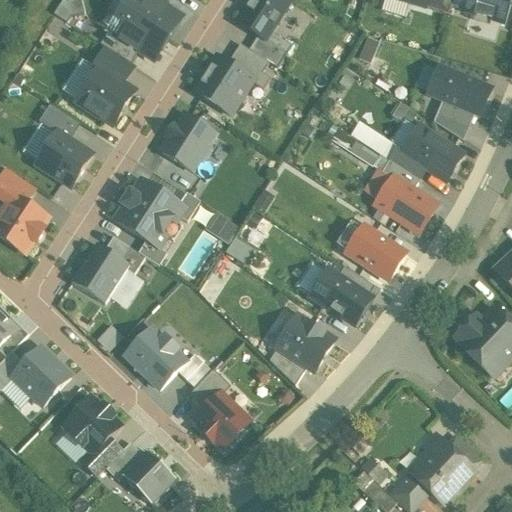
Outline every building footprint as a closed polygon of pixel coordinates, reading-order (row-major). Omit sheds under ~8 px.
[(183,18),(155,0),(130,0),(111,31),(156,60),(183,18)] [(278,0),(251,0),(235,24),(258,39),(267,45),(273,36),(291,8),(278,0)] [(511,7),(511,0),(467,0),(465,11),(507,24),(511,7)] [(258,39),(249,54),(265,65),(274,70),(289,46),(273,36),(267,45),(258,39)] [(356,61),(368,66),(377,45),(366,40),(356,61)] [(238,48),(227,66),(250,80),(254,83),(265,65),(249,54),(238,48)] [(93,72),(120,89),(132,69),(104,51),(91,71),(93,72)] [(212,57),(190,93),(227,116),(250,80),(227,66),(212,57)] [(425,100),(477,121),(490,90),(437,68),(425,100)] [(74,102),(112,126),(131,96),(120,89),(93,72),(74,102)] [(180,110),(152,150),(188,175),(216,135),(180,110)] [(464,154),(419,126),(401,154),(446,183),(464,154)] [(94,157),(56,134),(33,172),(70,195),(94,157)] [(390,164),(383,175),(393,182),(394,180),(413,193),(420,183),(390,164)] [(12,201),(22,208),(32,191),(1,172),(0,172),(0,204),(6,209),(12,201)] [(393,182),(383,175),(380,173),(366,193),(379,202),(376,207),(419,236),(438,209),(413,193),(394,180),(393,182)] [(135,182),(110,220),(146,243),(171,205),(135,182)] [(22,208),(12,201),(6,209),(0,218),(0,241),(22,256),(44,223),(22,208)] [(202,233),(226,247),(236,230),(212,216),(202,233)] [(359,225),(340,256),(386,285),(406,254),(359,225)] [(242,267),(251,253),(232,241),(223,255),(242,267)] [(129,267),(96,247),(71,286),(104,306),(129,267)] [(511,258),(496,273),(511,289),(511,258)] [(323,269),(304,299),(351,328),(370,299),(323,269)] [(511,361),(511,326),(495,311),(476,331),(470,326),(457,340),(462,345),(460,348),(494,380),(511,361)] [(331,340),(294,317),(272,350),(310,374),(331,340)] [(0,347),(14,332),(0,319),(0,347)] [(105,356),(121,340),(110,328),(93,344),(105,356)] [(187,364),(153,331),(123,362),(157,395),(187,364)] [(68,379),(38,349),(9,380),(38,409),(68,379)] [(190,397),(204,411),(221,394),(226,390),(212,376),(190,397)] [(251,425),(221,394),(204,411),(193,422),(222,452),(251,425)] [(89,401),(62,429),(92,458),(120,431),(89,401)] [(447,448),(436,437),(424,449),(434,459),(416,478),(413,476),(412,477),(432,495),(443,506),(473,473),(447,448)] [(482,464),(456,439),(447,448),(473,473),(482,464)] [(120,479),(139,459),(127,447),(103,471),(115,484),(120,479)] [(120,479),(146,505),(169,482),(143,456),(139,459),(120,479)] [(383,475),(372,464),(363,472),(375,484),(375,483),(383,475)] [(415,511),(432,495),(412,477),(391,499),(398,506),(404,511),(415,511)] [(375,483),(375,484),(364,495),(381,511),(391,511),(398,506),(391,499),(375,483)]
